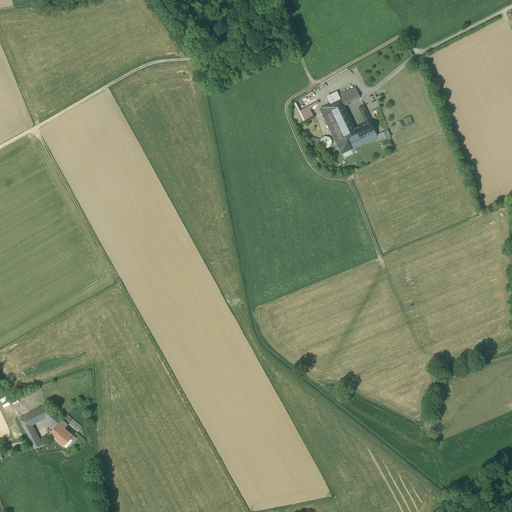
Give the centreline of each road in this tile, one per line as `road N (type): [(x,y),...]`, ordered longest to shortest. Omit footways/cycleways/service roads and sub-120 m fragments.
road 1 (track): [(311,87),(290,100),(289,120),(320,173),(349,180),(382,264)]
road 2 (track): [(0,148),(142,67),(190,59)]
road 3 (track): [(190,59),(278,1),(311,87)]
road 4 (track): [(34,129),(123,289)]
road 5 (track): [(311,87),(400,36),(416,54)]
